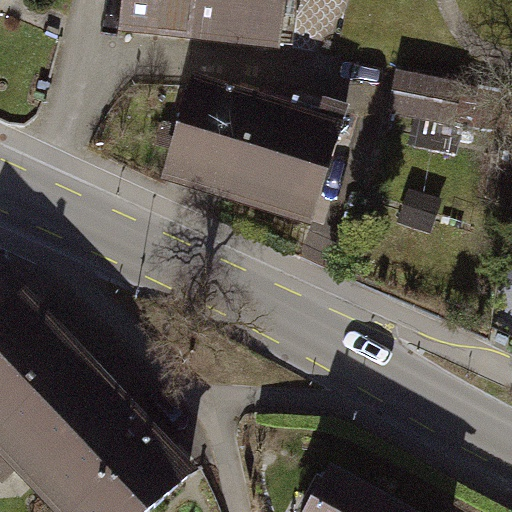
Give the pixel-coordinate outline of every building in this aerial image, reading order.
[(120,0),(116,39),(190,47),(195,0),(120,0)] [(195,0),(190,47),(282,59),(287,0),(195,0)] [(455,82),(394,72),(387,112),(415,117),(410,148),(444,153),(455,82)] [(193,84),(157,195),(234,220),(271,109),(193,84)] [(346,134),(271,109),(234,220),(307,244),(346,134)] [(446,200),(413,190),(403,219),(437,230),(446,200)] [(179,511),(197,496),(23,311),(0,333),(0,486),(24,511),(179,511)] [(369,511),(328,491),(317,511),(369,511)]
